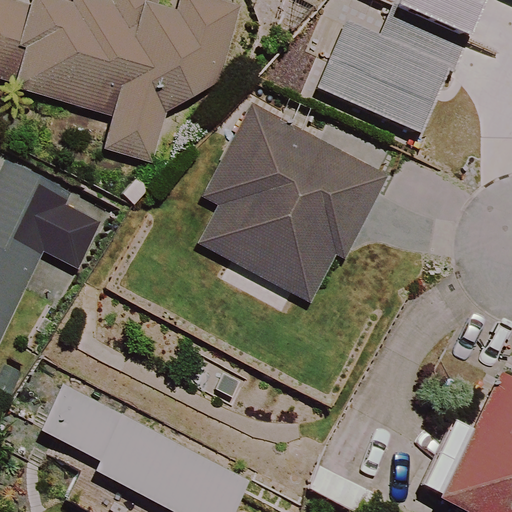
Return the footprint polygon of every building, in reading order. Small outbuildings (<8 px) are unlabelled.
[(98,0),(65,0),(64,8),(31,0),(15,0),(15,8),(0,4),(0,91),(103,115),(94,152),(145,164),(157,115),(213,86),(231,8),(196,0),(100,0),(101,1),(98,0)] [(379,182),(242,104),(188,198),(210,210),(191,245),(229,267),(221,282),(291,322),(327,260),(333,263),(379,182)] [(0,330),(63,197),(0,167),(0,330)] [(223,373),(193,354),(177,377),(208,397),(223,373)] [(511,511),(511,388),(490,376),(465,423),(447,414),(406,491),(444,511),(511,511)] [(225,511),(240,485),(59,388),(34,434),(92,465),(86,476),(152,511),(225,511)]
